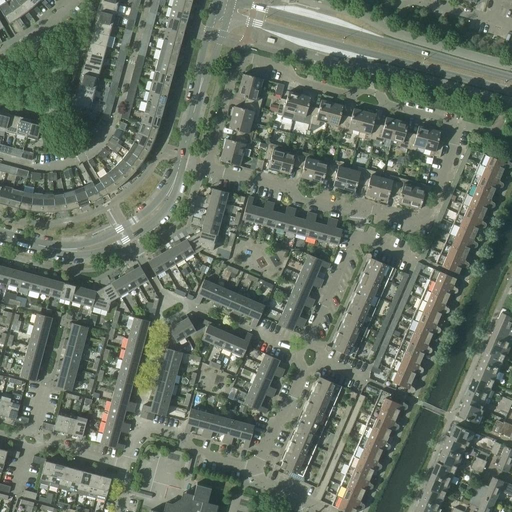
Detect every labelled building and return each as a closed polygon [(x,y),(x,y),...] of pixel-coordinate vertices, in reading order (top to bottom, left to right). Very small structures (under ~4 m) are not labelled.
[(16,0),(9,0),(6,2),(18,19),(20,18),(24,14),(29,20),(32,17),(28,12),(26,13),(16,0)] [(28,0),(16,0),(26,13),(28,12),(32,8),(37,13),(40,10),(36,5),(34,6),(28,0)] [(101,0),(98,11),(115,15),(118,5),(101,0)] [(184,0),(174,0),(172,8),(189,12),(192,2),(184,0)] [(18,19),(6,2),(0,6),(0,8),(9,24),(8,24),(9,25),(16,20),(20,26),(24,24),(20,18),(18,19)] [(172,8),(169,18),(187,23),(189,12),(172,8)] [(98,11),(95,21),(113,26),(115,15),(98,11)] [(169,18),(167,29),(184,33),(187,23),(169,18)] [(95,21),(92,31),(110,36),(113,26),(95,21)] [(146,23),(143,34),(151,36),(154,25),(146,23)] [(167,29),(164,39),(181,44),(184,33),(167,29)] [(92,31),(90,42),(107,47),(113,48),(116,38),(110,36),(92,31)] [(164,39),(161,50),(178,54),(181,44),(164,39)] [(90,42),(87,53),(104,57),(107,47),(90,42)] [(118,56),(117,61),(124,63),(127,52),(120,50),(118,56)] [(161,50),(158,60),(176,65),(178,54),(161,50)] [(87,53),(84,63),(101,68),(104,57),(87,53)] [(158,60),(155,71),(173,75),(176,65),(158,60)] [(84,63),(81,73),(99,78),(101,68),(84,63)] [(155,71),(153,81),(170,86),(173,75),(155,71)] [(81,73),(78,84),(96,88),(99,78),(81,73)] [(243,74),(240,85),(260,90),(263,79),(243,74)] [(153,81),(150,92),(167,96),(170,86),(153,81)] [(278,83),(275,94),(282,96),(284,85),(278,83)] [(78,84),(76,94),(93,99),(96,88),(78,84)] [(246,98),(245,103),(260,108),(263,98),(259,97),(260,90),(240,85),(237,96),(246,98)] [(279,107),(277,112),(277,114),(282,116),(282,117),(293,120),(300,94),(289,91),(287,100),(281,98),(279,107)] [(150,92),(147,102),(164,107),(167,96),(150,92)] [(93,99),(76,94),(73,105),(90,110),(93,99)] [(300,94),(293,120),(309,125),(314,107),(309,106),(311,97),(300,94)] [(320,121),(327,123),(332,103),(321,100),(319,109),(314,107),(309,125),(308,129),(314,131),(318,128),(320,121)] [(147,102),(144,113),(162,117),(164,107),(147,102)] [(235,106),(232,117),(252,123),(253,116),(258,117),(260,108),(245,103),(243,109),(235,106)] [(333,129),(342,132),(346,116),(341,114),(343,106),(332,103),(327,123),(334,125),(333,129)] [(353,130),(359,132),(365,112),(354,109),(352,117),(346,116),(342,132),(352,134),(353,130)] [(0,130),(6,132),(10,114),(0,111),(0,130)] [(365,138),(375,140),(379,125),(373,123),(376,115),(365,112),(359,132),(366,133),(365,138)] [(144,113),(141,123),(159,128),(162,117),(144,113)] [(6,132),(16,134),(21,117),(10,114),(6,132)] [(16,134),(27,137),(31,120),(21,117),(16,134)] [(232,117),(229,128),(237,131),(236,136),(252,140),(255,141),(257,133),(254,133),(254,131),(250,130),(252,123),(232,117)] [(385,138),(392,140),(397,120),(386,117),(384,126),(379,125),(375,140),(384,143),(385,138)] [(31,120),(27,137),(37,140),(40,130),(44,131),(47,121),(43,120),(42,123),(31,120)] [(398,146),(407,149),(411,133),(406,132),(408,123),(397,120),(392,140),(399,142),(398,146)] [(141,123),(138,133),(155,139),(159,128),(141,123)] [(411,133),(407,149),(423,153),(424,149),(430,129),(419,126),(416,135),(411,133)] [(430,129),(424,149),(431,151),(430,155),(440,158),(444,142),(438,140),(441,132),(430,129)] [(138,133),(134,142),(150,150),(155,139),(138,133)] [(249,150),(252,140),(236,136),(234,141),(226,139),(223,150),(243,155),(249,157),(251,150),(249,150)] [(134,142),(129,151),(144,161),(150,150),(134,142)] [(266,151),(268,145),(260,143),(259,149),(266,151)] [(268,169),(279,172),(286,147),(269,143),(265,159),(271,160),(268,169)] [(297,167),(298,167),(302,152),(286,147),(279,172),(290,175),(293,164),(298,165),(297,167)] [(104,148),(101,151),(106,156),(109,154),(104,148)] [(243,155),(223,150),(220,161),(240,166),(243,155)] [(106,156),(101,151),(98,154),(103,159),(106,156)] [(129,151),(123,159),(136,171),(144,161),(129,151)] [(301,177),(312,180),(317,160),(310,159),(311,154),(302,152),(298,167),(298,168),(299,165),(304,167),(301,177)] [(484,154),(479,164),(502,174),(505,167),(506,163),(484,154)] [(330,176),(334,160),(325,158),(324,162),(317,160),(312,180),(323,183),(326,172),(330,174),(330,176)] [(123,159),(116,166),(128,179),(136,171),(123,159)] [(255,170),(261,172),(264,161),(258,159),(255,170)] [(333,186),(344,189),(350,169),(343,167),(344,163),(334,160),(330,176),(331,176),(332,174),(336,175),(333,186)] [(479,164),(470,184),(493,194),(502,174),(479,164)] [(116,166),(108,173),(118,187),(128,179),(116,166)] [(362,185),(363,185),(367,169),(357,167),(356,171),(350,169),(344,189),(355,192),(358,181),(363,182),(362,185)] [(366,195),(377,198),(382,178),(375,176),(376,172),(367,169),(363,185),(364,183),(369,184),(366,195)] [(99,184),(98,184),(105,196),(106,195),(118,187),(108,173),(99,179),(101,183),(99,184)] [(395,193),(399,178),(390,175),(389,179),(382,178),(377,198),(388,201),(391,190),(395,191),(395,193)] [(398,203),(409,206),(416,182),(399,178),(395,193),(396,193),(396,191),(401,193),(398,203)] [(93,182),(84,187),(91,203),(102,197),(105,196),(98,184),(95,186),(93,182)] [(416,182),(409,206),(420,209),(422,201),(428,202),(432,186),(416,182)] [(470,184),(462,204),(484,214),(493,194),(470,184)] [(0,195),(0,203),(8,206),(13,189),(2,186),(0,195)] [(84,187),(74,191),(79,208),(91,203),(84,187)] [(208,194),(207,199),(226,204),(229,193),(213,188),(211,195),(208,194)] [(8,206),(19,209),(24,192),(13,189),(8,206)] [(74,191),(64,193),(67,211),(79,208),(74,191)] [(19,209),(31,211),(34,194),(24,192),(19,209)] [(64,193),(54,194),(55,212),(67,211),(64,193)] [(31,211),(43,213),(44,195),(34,194),(31,211)] [(44,195),(43,213),(55,212),(54,194),(44,195)] [(243,220),(254,223),(258,207),(252,205),(254,198),(249,197),(243,220)] [(209,204),(207,210),(223,214),(226,204),(207,199),(206,203),(209,204)] [(254,223),(264,225),(270,202),(266,201),(264,209),(258,207),(254,223)] [(264,225),(275,228),(279,213),(273,211),(275,203),(270,202),(264,225)] [(462,204),(453,224),(476,233),(484,214),(462,204)] [(275,228),(285,231),(292,208),(287,207),(285,214),(279,213),(275,228)] [(285,231),(296,234),(300,218),(294,217),(296,209),(292,208),(285,231)] [(202,215),(201,220),(220,224),(223,214),(207,210),(206,216),(202,215)] [(296,234),(306,237),(312,214),(308,212),(306,220),(300,218),(296,234)] [(306,237),(317,239),(321,224),(315,222),(317,215),(312,214),(306,237)] [(317,239),(327,242),(333,219),(329,218),(327,225),(321,224),(317,239)] [(333,219),(327,242),(338,245),(342,230),(336,228),(338,220),(333,219)] [(203,225),(202,231),(217,235),(220,224),(201,220),(200,224),(203,225)] [(453,224),(445,243),(467,253),(476,233),(453,224)] [(202,231),(196,234),(204,248),(213,251),(217,235),(202,231)] [(196,234),(186,239),(195,253),(204,248),(196,234)] [(180,240),(175,242),(185,259),(195,253),(186,239),(181,242),(180,240)] [(173,247),(167,250),(176,264),(185,259),(175,242),(171,244),(173,247)] [(467,253),(445,243),(436,264),(458,274),(462,267),(467,253)] [(160,251),(156,253),(166,270),(176,264),(167,250),(162,254),(160,251)] [(166,270),(156,253),(152,255),(154,258),(148,262),(156,276),(166,270)] [(308,254),(304,265),(318,271),(321,265),(328,268),(330,264),(308,254)] [(393,268),(371,258),(332,348),(354,358),(388,279),(391,280),(396,269),(393,268)] [(0,272),(0,282),(8,285),(13,266),(8,265),(8,268),(2,266),(0,272)] [(304,265),(299,274),(321,284),(323,280),(316,276),(318,271),(304,265)] [(8,285),(19,287),(23,272),(17,270),(18,267),(13,266),(8,285)] [(133,266),(129,269),(139,286),(148,280),(140,266),(135,269),(133,266)] [(126,274),(121,277),(129,291),(139,286),(129,269),(125,271),(126,274)] [(434,269),(425,289),(448,299),(453,286),(456,279),(434,269)] [(19,287),(29,290),(34,271),(30,270),(29,273),(23,272),(19,287)] [(29,290),(40,293),(44,278),(38,276),(39,273),(34,271),(29,290)] [(299,274),(295,284),(310,291),(312,285),(319,288),(321,284),(299,274)] [(40,293),(50,296),(55,277),(51,276),(50,279),(44,278),(40,293)] [(50,296),(60,298),(64,283),(59,281),(60,278),(55,277),(50,296)] [(110,280),(111,283),(112,283),(120,297),(129,291),(121,277),(116,280),(114,277),(110,280)] [(203,296),(208,299),(215,284),(204,280),(195,302),(200,304),(203,296)] [(69,301),(71,301),(75,286),(74,285),(64,283),(60,298),(69,301)] [(111,283),(102,288),(111,302),(120,297),(112,283),(111,283)] [(71,301),(82,304),(87,285),(82,284),(81,287),(75,286),(71,301)] [(213,304),(217,306),(225,288),(215,284),(208,299),(214,301),(213,304)] [(295,284),(291,294),(313,304),(315,299),(308,296),(310,291),(295,284)] [(82,304),(92,307),(97,291),(90,290),(91,287),(87,285),(82,304)] [(97,291),(92,307),(108,311),(111,302),(102,288),(97,291)] [(223,305),(228,307),(235,293),(225,288),(217,306),(221,308),(223,305)] [(425,289),(416,309),(439,319),(448,299),(425,289)] [(232,313),(237,315),(244,297),(235,293),(228,307),(234,310),(232,313)] [(291,294),(287,304),(301,311),(304,305),(311,308),(313,304),(291,294)] [(242,314),(248,316),(254,301),(244,297),(237,315),(241,317),(242,314)] [(254,301),(248,316),(253,318),(250,326),(255,328),(265,306),(254,301)] [(287,304),(282,314),(304,324),(306,319),(299,316),(301,311),(287,304)] [(416,309),(408,329),(430,339),(439,319),(416,309)] [(497,322),(496,325),(511,331),(511,316),(503,312),(500,320),(499,320),(498,323),(497,322)] [(37,314),(34,324),(50,329),(51,323),(54,324),(56,318),(37,314)] [(304,324),(282,314),(278,325),(293,331),(295,325),(302,328),(304,324)] [(134,317),(131,328),(147,332),(148,326),(151,327),(153,322),(134,317)] [(181,318),(177,320),(186,337),(196,331),(188,317),(183,321),(181,318)] [(202,339),(212,344),(219,329),(213,327),(215,324),(205,319),(203,323),(208,326),(202,339)] [(186,337),(177,320),(173,322),(174,325),(169,329),(177,343),(186,337)] [(71,328),(70,334),(85,338),(88,327),(70,322),(68,327),(71,328)] [(34,324),(31,335),(50,340),(51,335),(48,334),(50,329),(34,324)] [(495,331),(492,338),(511,346),(511,342),(511,331),(496,325),(495,327),(496,327),(494,331),(495,331)] [(131,328),(128,338),(147,343),(148,339),(145,338),(147,332),(131,328)] [(212,344),(222,348),(230,330),(226,328),(224,332),(219,329),(212,344)] [(408,329),(399,349),(422,359),(430,339),(408,329)] [(222,348),(232,352),(239,338),(233,335),(234,332),(230,330),(222,348)] [(239,338),(232,352),(243,357),(252,335),(247,333),(244,340),(239,338)] [(65,339),(64,344),(83,349),(85,338),(70,334),(68,340),(65,339)] [(31,335),(28,345),(44,349),(46,344),(49,345),(50,340),(31,335)] [(128,338),(126,349),(141,353),(143,347),(146,348),(147,343),(128,338)] [(486,348),(485,350),(505,359),(511,346),(492,338),(489,345),(488,345),(487,348),(486,348)] [(165,353),(164,359),(179,363),(181,352),(168,348),(169,343),(165,342),(162,352),(165,353)] [(66,349),(64,355),(80,359),(83,349),(64,344),(63,348),(66,349)] [(28,345),(26,356),(44,361),(46,356),(42,355),(44,349),(28,345)] [(126,349),(123,359),(142,364),(143,360),(140,359),(141,353),(126,349)] [(399,349),(391,369),(413,379),(422,359),(399,349)] [(484,356),(481,363),(500,371),(505,359),(485,350),(484,352),(485,353),(483,356),(484,356)] [(265,354),(261,364),(283,374),(285,369),(277,366),(280,360),(265,354)] [(60,360),(58,365),(77,370),(80,359),(64,355),(63,361),(60,360)] [(26,356),(23,366),(38,370),(40,365),(43,365),(44,361),(26,356)] [(123,359),(120,370),(135,374),(137,368),(140,369),(142,364),(123,359)] [(159,364),(158,369),(176,374),(179,363),(164,359),(162,365),(159,364)] [(475,373),(474,375),(494,384),(500,371),(481,363),(478,370),(477,370),(476,373),(475,373)] [(261,364),(256,374),(271,380),(274,375),(281,378),(283,374),(261,364)] [(60,370),(59,376),(74,380),(77,370),(58,365),(57,369),(60,370)] [(38,370),(23,366),(20,377),(39,382),(40,377),(37,376),(38,370)] [(160,374),(158,380),(173,384),(176,374),(158,369),(157,373),(160,374)] [(413,379),(391,369),(386,379),(384,385),(395,390),(398,384),(409,389),(413,379)] [(120,370),(117,380),(136,385),(137,381),(134,380),(135,374),(120,370)] [(256,374),(252,384),(274,393),(276,389),(269,386),(271,380),(256,374)] [(473,382),(470,389),(488,397),(494,384),(474,375),(472,378),(474,378),(472,382),(473,382)] [(74,380),(59,376),(57,382),(54,381),(53,386),(71,391),(74,380)] [(283,473),(304,482),(304,477),(303,477),(342,387),(319,377),(280,467),(285,469),(283,473)] [(117,380),(114,391),(130,395),(131,389),(135,390),(136,385),(117,380)] [(153,385),(152,390),(171,395),(173,384),(158,380),(157,386),(153,385)] [(252,384),(248,394),(263,400),(265,395),(272,398),(274,393),(252,384)] [(462,401),(464,402),(483,410),(483,409),(488,397),(470,389),(467,396),(466,396),(465,399),(464,399),(462,401)] [(154,395),(153,401),(168,405),(171,395),(152,390),(151,394),(154,395)] [(382,390),(375,405),(397,415),(402,405),(391,400),(393,395),(382,390)] [(114,391),(111,402),(135,408),(136,403),(128,401),(130,395),(114,391)] [(263,400),(248,394),(243,404),(265,414),(267,409),(260,406),(263,400)] [(0,402),(0,415),(6,417),(11,398),(2,396),(0,402)] [(511,400),(503,396),(500,402),(511,407),(511,405),(511,400)] [(6,417),(15,420),(16,420),(17,415),(21,401),(11,398),(6,417)] [(144,405),(142,410),(154,413),(165,416),(168,405),(153,401),(151,407),(144,405)] [(111,402),(109,412),(124,416),(126,410),(133,412),(135,408),(111,402)] [(464,402),(463,404),(465,405),(463,408),(464,408),(461,416),(479,424),(485,410),(483,409),(483,410),(464,402)] [(511,407),(500,402),(498,408),(509,413),(511,407)] [(375,405),(366,425),(389,435),(392,429),(397,415),(375,405)] [(192,426),(197,427),(202,412),(191,409),(184,432),(190,433),(192,426)] [(154,413),(142,410),(140,417),(152,420),(154,413)] [(54,430),(63,432),(68,414),(59,411),(55,425),(54,430)] [(109,412),(106,423),(129,429),(130,424),(123,422),(124,416),(109,412)] [(201,436),(206,437),(212,414),(202,412),(197,427),(203,429),(201,436)] [(63,432),(73,435),(78,416),(68,414),(63,432)] [(213,431),(218,433),(222,417),(212,414),(206,437),(211,439),(213,431)] [(16,420),(15,420),(15,421),(27,425),(29,418),(17,415),(16,420)] [(78,416),(73,435),(82,438),(87,419),(78,416)] [(222,442),(227,443),(233,420),(222,417),(218,433),(224,434),(222,442)] [(233,437),(239,438),(243,423),(233,420),(227,443),(231,444),(233,437)] [(500,432),(506,435),(511,424),(505,421),(502,427),(500,432)] [(54,432),(54,430),(55,425),(43,422),(41,429),(54,432)] [(106,423),(103,433),(119,437),(120,431),(128,433),(129,429),(106,423)] [(243,423),(239,438),(245,440),(243,447),(248,449),(254,426),(243,423)] [(450,434),(449,436),(449,437),(468,445),(470,446),(475,432),(457,424),(454,432),(453,432),(452,435),(450,434)] [(366,425),(357,445),(380,455),(389,435),(366,425)] [(502,427),(496,425),(493,431),(499,434),(500,432),(502,427)] [(119,437),(103,433),(100,444),(123,450),(125,445),(117,443),(119,437)] [(447,442),(444,449),(462,457),(468,445),(449,437),(449,436),(448,435),(446,438),(448,439),(446,442),(447,442)] [(491,452),(497,455),(502,444),(496,442),(491,452)] [(511,448),(502,444),(497,455),(502,457),(498,467),(509,472),(509,471),(511,472),(511,473),(511,448)] [(357,445),(349,465),(372,475),(380,455),(357,445)] [(8,449),(7,451),(8,451),(6,455),(18,458),(20,452),(8,449)] [(437,459),(436,461),(457,470),(462,457),(444,449),(441,457),(440,456),(439,459),(437,459)] [(32,462),(44,465),(45,461),(46,461),(46,459),(34,456),(32,462)] [(477,456),(474,462),(485,467),(488,461),(477,456)] [(39,483),(49,486),(55,463),(46,461),(45,461),(44,465),(39,483)] [(436,468),(433,475),(451,483),(455,475),(459,477),(461,472),(457,470),(436,461),(435,464),(437,464),(435,467),(436,468)] [(485,467),(474,462),(471,468),(482,473),(485,467)] [(49,486),(58,488),(64,466),(55,463),(49,486)] [(349,465),(340,485),(363,495),(372,475),(349,465)] [(58,488),(68,491),(74,468),(64,466),(58,488)] [(68,491),(77,493),(83,471),(74,468),(68,491)] [(77,493),(86,496),(92,473),(83,471),(77,493)] [(86,496),(96,498),(101,476),(92,473),(86,496)] [(427,484),(426,487),(446,495),(451,483),(433,475),(430,482),(429,482),(428,485),(427,484)] [(101,476),(96,498),(105,501),(111,478),(101,476)] [(484,484),(480,495),(485,497),(496,502),(501,491),(511,495),(511,484),(508,482),(507,484),(504,482),(505,481),(495,477),(494,476),(494,478),(490,486),(484,484)] [(478,481),(474,492),(480,495),(484,484),(478,481)] [(0,490),(9,493),(11,486),(0,483),(0,490)] [(159,511),(151,510),(150,511),(217,511),(219,506),(208,503),(212,487),(197,483),(194,495),(183,493),(181,499),(173,504),(166,502),(165,508),(163,511),(159,511)] [(355,511),(363,495),(340,485),(331,505),(346,511),(355,511)] [(425,493),(422,500),(440,508),(446,495),(426,487),(425,489),(426,489),(424,493),(425,493)] [(25,490),(23,496),(35,500),(37,493),(25,490)] [(469,503),(475,506),(480,495),(474,492),(469,503)] [(480,495),(475,506),(481,508),(478,511),(491,511),(496,502),(485,497),(480,495)] [(416,510),(414,511),(438,511),(440,508),(422,500),(419,507),(418,507),(417,510),(416,510)]
